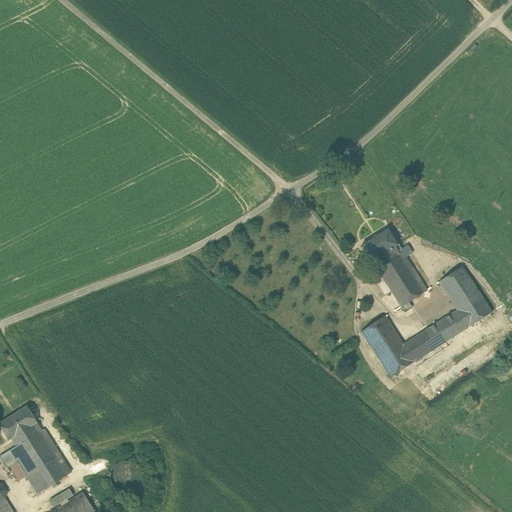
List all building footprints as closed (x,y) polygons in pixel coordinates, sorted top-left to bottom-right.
[(387,230),(361,247),(370,262),(372,261),(377,268),(399,255),(394,247),(397,245),(387,230)] [(399,255),(377,268),(401,307),(409,302),(427,291),(406,258),(412,254),(406,246),(401,249),(403,253),(399,255)] [(457,310),(403,345),(385,317),(362,332),(390,377),(492,313),(462,267),(439,282),(457,310)] [(409,302),(401,307),(404,312),(412,308),(409,302)] [(27,407),(0,423),(0,425),(9,440),(11,439),(34,424),(37,423),(27,407)] [(16,447),(39,432),(34,424),(11,439),(16,447)] [(39,432),(16,447),(10,450),(17,462),(18,463),(24,473),(26,476),(38,494),(71,473),(45,433),(41,435),(39,432)] [(10,450),(0,456),(7,468),(17,462),(10,450)] [(141,484),(143,477),(141,471),(138,466),(132,462),(126,461),(120,463),(115,466),(111,472),(110,478),(111,484),(115,489),(120,493),(127,494),(133,493),(138,489),(141,484)] [(24,473),(18,463),(13,466),(19,476),(24,473)] [(95,511),(83,493),(52,511),(95,511)] [(13,511),(5,498),(0,501),(0,511),(13,511)]
